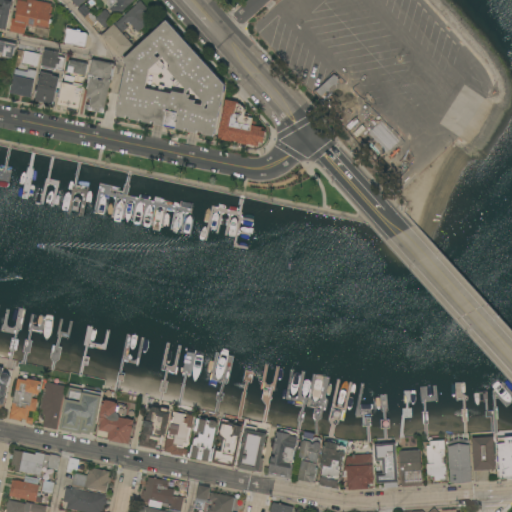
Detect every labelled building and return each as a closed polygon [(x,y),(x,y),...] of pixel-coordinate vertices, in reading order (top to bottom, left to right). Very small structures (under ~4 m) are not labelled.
[(0,0),(13,0),(6,31),(0,29),(0,0)] [(10,32),(12,19),(11,19),(13,7),(17,8),(18,1),(17,1),(17,0),(33,0),(52,4),(51,7),(53,7),(52,14),(50,14),(50,15),(52,16),(49,28),(46,27),(45,29),(38,27),(39,26),(37,26),(37,27),(27,25),(25,35),(10,32)] [(86,0),(77,8),(70,0),(86,0)] [(135,0),(116,17),(107,6),(107,0),(135,0)] [(102,36),(140,1),(149,10),(144,14),(151,21),(138,33),(129,22),(126,25),(128,28),(123,33),(124,34),(125,33),(131,39),(129,41),(133,46),(121,57),(102,36)] [(77,10),(84,4),(96,18),(105,10),(114,20),(105,29),(97,21),(92,26),(77,10)] [(123,61),(166,20),(225,85),(214,137),(202,135),(203,133),(198,131),(197,134),(188,132),(188,129),(186,129),(185,131),(176,129),(176,127),(165,125),(165,127),(155,125),(155,123),(152,122),(151,124),(142,122),(143,120),(140,120),(140,122),(130,119),(130,117),(126,116),(126,119),(115,116),(126,64),(123,61)] [(85,47),(65,43),(67,34),(66,33),(67,29),(77,31),(77,30),(81,30),(81,33),(88,34),(85,47)] [(13,60),(0,57),(0,40),(16,44),(13,60)] [(41,68),(42,66),(41,66),(45,50),(59,53),(58,57),(64,58),(62,70),(55,68),(55,71),(41,68)] [(10,93),(14,77),(12,77),(13,69),(27,72),(28,69),(34,70),(34,66),(22,63),(25,51),(40,54),(31,97),(10,93)] [(92,59),(115,64),(114,69),(112,69),(110,79),(111,79),(104,114),(85,110),(86,104),(90,105),(91,98),(86,97),(88,90),(86,89),(92,59)] [(70,60),(88,64),(86,76),(83,75),(83,77),(84,78),(82,87),(84,87),(79,110),(58,106),(63,82),(64,83),(65,75),(75,78),(75,76),(70,75),(70,73),(67,72),(70,60)] [(53,105),(36,101),(36,98),(35,98),(41,72),(53,74),(53,76),(59,77),(53,105)] [(245,113),(252,115),(251,117),(253,118),(253,121),(257,122),(256,126),(262,128),(265,129),(264,131),(267,132),(266,137),(265,140),(263,144),(261,146),(258,148),(255,148),(251,148),(237,145),(238,143),(232,141),(232,142),(229,142),(229,143),(226,143),(222,142),(220,141),(220,139),(217,139),(226,99),(238,102),(238,103),(240,104),(246,110),(245,113)] [(5,397),(6,397),(4,406),(0,405),(0,367),(4,368),(3,374),(4,373),(8,374),(10,378),(9,382),(8,383),(5,397)] [(36,412),(30,411),(28,418),(34,419),(33,425),(26,423),(26,420),(22,419),(21,421),(9,419),(12,403),(14,403),(18,379),(27,381),(27,379),(30,379),(31,379),(33,378),(36,378),(38,379),(39,381),(42,382),(39,395),(34,394),(34,397),(33,397),(32,399),(38,400),(36,412)] [(57,430),(43,427),(44,420),(46,420),(48,413),(44,413),(45,410),(41,410),(47,382),(66,386),(57,430)] [(83,392),(102,396),(95,430),(93,429),(92,436),(82,433),(81,436),(59,431),(62,416),(64,416),(67,400),(81,403),(83,392)] [(130,439),(132,439),(131,444),(130,443),(129,444),(124,443),(124,444),(110,441),(110,440),(96,437),(99,427),(100,427),(101,422),(100,422),(101,416),(100,416),(103,401),(105,401),(106,400),(115,402),(115,403),(118,404),(117,405),(126,407),(124,419),(134,421),(130,439)] [(140,446),(147,407),(152,408),(152,406),(170,409),(165,436),(164,436),(162,448),(157,447),(157,449),(140,446)] [(169,423),(171,423),(173,414),(194,418),(188,445),(187,445),(185,456),(168,453),(168,450),(164,449),(169,423)] [(217,429),(216,429),(212,449),(214,450),(211,462),(189,458),(190,457),(187,457),(188,454),(190,454),(192,445),(193,446),(194,440),(197,438),(198,438),(199,436),(194,435),(197,419),(198,419),(200,418),(208,419),(208,421),(210,421),(211,420),(216,421),(218,424),(217,429)] [(233,467),(213,463),(216,449),(220,450),(222,439),(218,436),(221,423),(222,423),(223,419),(243,424),(233,467)] [(246,426),(257,428),(257,429),(267,432),(266,434),(267,434),(261,458),(264,459),(261,473),(255,471),(255,472),(240,469),(240,468),(237,467),(246,426)] [(268,474),(277,432),(279,432),(280,431),(281,430),(292,432),(293,433),(296,433),(297,435),(297,437),(298,438),(292,469),(293,469),(291,479),(268,474)] [(496,469),(489,470),(489,481),(476,482),(475,471),(474,471),(472,438),(493,437),(496,469)] [(511,479),(500,480),(497,438),(511,437),(511,479)] [(314,483),(298,480),(303,455),(300,454),(303,438),(313,440),(313,439),(316,438),(320,439),(322,441),(320,444),(321,445),(314,483)] [(472,482),(450,483),(448,442),(458,439),(470,441),(472,482)] [(338,489),(319,485),(322,467),(320,467),(325,440),(328,441),(331,441),(333,441),(335,442),(336,442),(336,443),(338,443),(337,444),(338,444),(338,446),(346,448),(338,489)] [(426,463),(425,463),(424,452),(423,452),(423,442),(444,441),(445,457),(444,457),(444,464),(446,464),(447,475),(446,475),(446,480),(441,480),(441,483),(440,484),(440,485),(427,486),(426,463)] [(398,483),(397,483),(397,487),(384,488),(384,485),(377,486),(377,484),(376,474),(383,474),(382,461),(375,462),(374,445),(395,443),(398,483)] [(402,487),(399,451),(420,449),(422,486),(402,487)] [(10,470),(14,451),(35,455),(36,453),(50,455),(50,454),(60,456),(57,470),(42,467),(40,476),(10,470)] [(353,457),(353,455),(372,454),(374,484),(367,484),(367,490),(348,491),(347,477),(342,478),(347,457),(353,457)] [(69,458),(79,460),(77,471),(73,470),(72,473),(66,472),(69,458)] [(110,472),(109,478),(111,478),(110,484),(108,483),(106,492),(84,488),(84,490),(72,487),(75,474),(87,476),(88,474),(90,468),(110,472)] [(9,496),(10,494),(8,494),(9,489),(10,489),(12,480),(16,481),(16,480),(25,482),(26,476),(38,479),(37,485),(39,485),(38,493),(41,493),(40,497),(45,498),(46,498),(52,499),(50,507),(44,505),(45,504),(38,503),(38,504),(34,503),(34,502),(9,496)] [(169,481),(168,488),(174,490),(173,496),(184,498),(181,511),(138,511),(140,507),(165,511),(166,509),(149,506),(149,504),(141,502),(143,491),(146,491),(146,487),(145,487),(146,481),(148,482),(148,477),(169,481)] [(54,483),(52,494),(40,491),(41,487),(42,480),(54,483)] [(198,486),(210,488),(208,501),(206,501),(204,510),(194,508),(198,486)] [(106,496),(105,500),(107,500),(106,505),(105,505),(103,511),(80,511),(66,509),(68,502),(63,502),(66,488),(106,496)] [(234,498),(231,511),(207,511),(208,507),(211,508),(212,502),(209,501),(211,493),(234,498)] [(6,511),(7,508),(6,507),(7,503),(8,502),(9,500),(26,504),(26,502),(46,507),(45,511),(6,511)] [(270,511),(271,511),(270,511),(272,504),(273,503),(294,507),(292,511),(270,511)]
